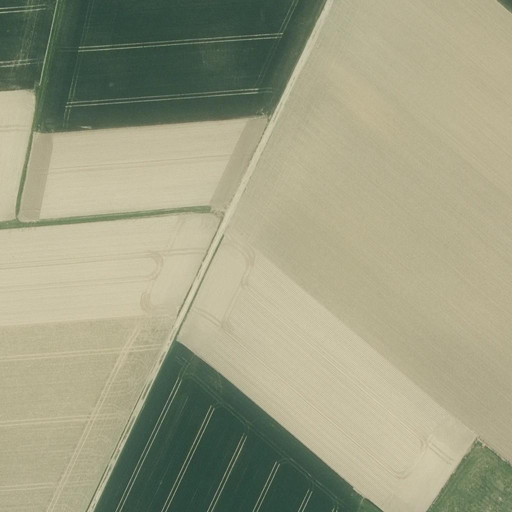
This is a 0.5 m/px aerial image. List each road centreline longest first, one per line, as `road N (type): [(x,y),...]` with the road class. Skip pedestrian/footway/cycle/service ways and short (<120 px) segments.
road 1 (track): [(90,511),(330,0)]
road 2 (track): [(71,0),(21,240)]
road 3 (track): [(225,222),(0,242)]
